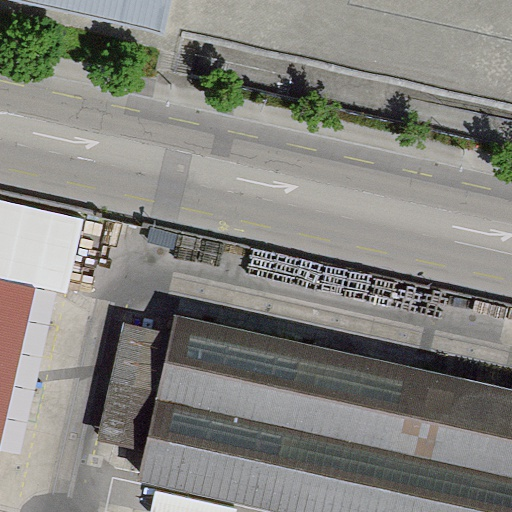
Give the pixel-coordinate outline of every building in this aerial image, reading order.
[(27,0),(165,30),(172,0),(27,0)] [(511,0),(172,0),(165,30),(511,105),(511,0)] [(0,201),(0,270),(35,278),(62,283),(76,218),(0,201)] [(0,435),(35,278),(0,270),(0,435)] [(511,511),(511,392),(176,318),(172,340),(149,444),(142,475),(310,511),(511,511)] [(149,444),(172,340),(125,330),(102,434),(149,444)]
